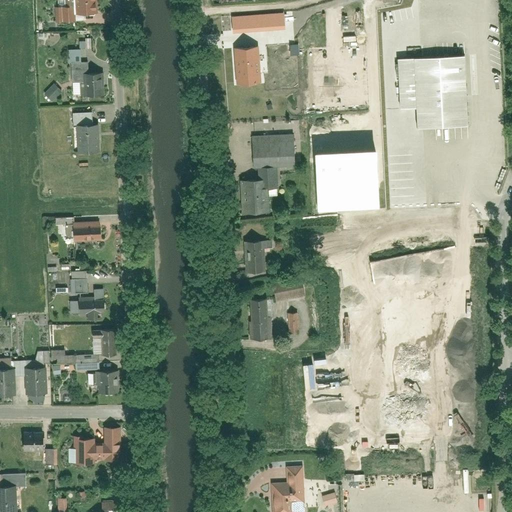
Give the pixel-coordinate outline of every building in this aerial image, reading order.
[(78,11),(101,10),(100,0),(77,0),(78,5),(78,11)] [(78,11),(78,5),(57,6),(58,20),(78,19),(78,11)] [(418,39),(423,39),(422,25),(431,25),(431,30),(445,29),(444,18),(417,19),(418,39)] [(73,61),(83,60),(82,48),(70,48),(71,61),(73,61)] [(462,56),(400,58),(402,127),(464,125),(464,111),(463,93),(462,56)] [(82,72),(91,72),(90,60),(83,60),(73,61),(74,81),(82,80),(82,72)] [(83,95),(106,94),(105,71),(91,72),(82,72),(82,80),(83,95)] [(45,92),(54,101),(64,90),(55,82),(45,92)] [(463,93),(464,111),(482,111),(481,93),(463,93)] [(78,124),(95,123),(94,111),(74,112),(75,124),(78,124)] [(78,124),(79,151),(102,150),(101,123),(95,123),(78,124)] [(255,133),(257,166),(260,166),(279,165),(298,164),(296,131),(255,133)] [(279,165),(260,166),(261,177),(242,178),(244,212),(271,211),(270,185),(280,185),(279,165)] [(472,223),(472,206),(441,207),(442,224),(472,223)] [(442,224),(441,207),(422,208),(423,228),(442,227),(442,224)] [(102,219),(75,220),(76,241),(103,239),(102,219)] [(247,270),(268,269),(267,239),(246,240),(247,270)] [(373,267),(406,258),(405,254),(371,263),(373,267)] [(74,277),(89,277),(89,269),(74,270),(74,277)] [(275,278),(278,298),(309,293),(305,273),(275,278)] [(72,292),(90,291),(89,277),(74,277),(72,277),(72,292)] [(106,311),(105,295),(96,295),(80,296),(81,312),(89,312),(89,317),(103,317),(103,311),(106,311)] [(251,319),(252,338),(271,337),(269,297),(253,298),(254,319),(251,319)] [(300,311),(289,311),(290,332),(301,332),(300,311)] [(104,353),(119,353),(117,327),(94,328),(94,337),(103,337),(104,353)] [(78,362),(100,360),(100,352),(59,354),(59,362),(78,362)] [(0,367),(13,367),(13,357),(0,357),(0,367)] [(78,369),(101,368),(100,360),(78,362),(78,369)] [(27,367),(28,392),(49,391),(48,366),(27,367)] [(0,367),(0,394),(18,393),(17,367),(13,367),(0,367)] [(101,391),(121,390),(120,369),(100,370),(101,391)] [(97,442),(97,437),(78,437),(78,461),(98,461),(98,457),(124,456),(123,425),(106,425),(107,442),(97,442)] [(26,449),(45,449),(45,431),(26,431),(26,449)] [(56,447),(47,448),(48,463),(57,463),(56,447)] [(274,481),(275,511),(295,511),(295,500),(306,500),(305,464),(288,464),(289,481),(274,481)] [(3,473),(4,485),(18,484),(28,484),(28,472),(3,473)] [(0,511),(19,511),(18,484),(4,485),(0,485),(0,511)] [(324,494),(327,505),(340,501),(336,491),(324,494)] [(68,511),(68,497),(60,497),(60,511),(68,511)] [(103,500),(103,509),(123,508),(123,499),(103,500)]
